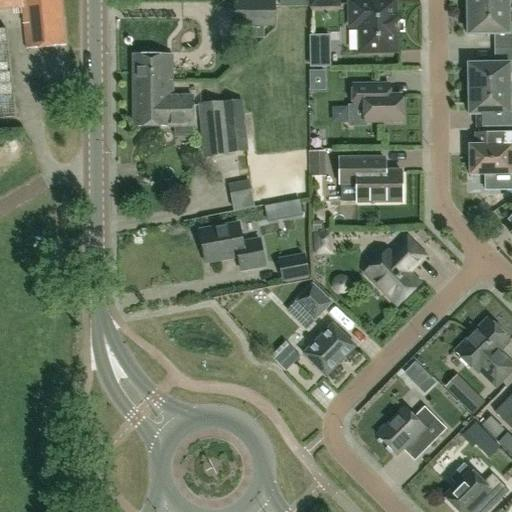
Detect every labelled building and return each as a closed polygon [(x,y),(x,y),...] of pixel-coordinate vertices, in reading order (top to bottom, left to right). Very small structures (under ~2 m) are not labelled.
[(26,49),(65,46),(60,0),(0,0),(0,8),(4,8),(15,7),(15,2),(22,2),(26,49)] [(272,0),(236,0),(233,0),(233,24),(273,24),(272,0)] [(467,0),(467,10),(508,9),(508,0),(467,0)] [(394,3),(351,3),(351,25),(360,25),(361,51),(395,50),(395,36),(399,36),(399,17),(394,17),(394,3)] [(508,9),(467,10),(468,35),(495,34),(495,49),(511,48),(511,24),(509,24),(508,9)] [(0,118),(15,117),(6,29),(0,29),(0,118)] [(330,68),(330,35),(309,36),(309,66),(309,68),(330,68)] [(495,64),(468,65),(469,90),(510,89),(509,74),(511,74),(511,48),(495,49),(495,64)] [(159,80),(172,80),(171,69),(171,58),(166,58),(166,55),(132,56),(132,72),(151,71),(151,73),(152,73),(153,74),(155,75),(157,76),(159,80)] [(132,72),(133,119),(133,127),(193,126),(193,95),(172,96),(172,80),(159,80),(157,76),(155,75),(153,74),(152,73),(151,73),(151,71),(132,72)] [(365,106),(365,121),(401,120),(401,96),(389,96),(388,84),(378,84),(352,84),(353,106),(365,106)] [(510,89),(469,90),(469,115),(476,114),(476,128),(496,128),(511,127),(511,103),(510,104),(510,89)] [(248,152),(242,101),(200,105),(205,157),(230,155),(230,153),(237,153),(248,152)] [(474,134),(475,146),(470,147),(470,155),(470,162),(470,175),(511,173),(511,168),(511,157),(511,133),(497,133),(474,134)] [(309,178),(326,177),(325,151),(308,152),(309,178)] [(384,159),(340,159),(340,184),(357,184),(357,202),(402,201),(402,172),(384,172),(384,159)] [(239,183),(237,163),(214,164),(215,184),(239,183)] [(205,263),(237,256),(240,270),(263,266),(259,241),(241,244),(237,224),(199,231),(205,263)] [(312,233),(313,256),(332,255),(331,232),(312,233)] [(388,252),(366,274),(397,305),(419,283),(407,271),(409,268),(413,264),(415,266),(424,256),(407,239),(391,255),(388,252)] [(278,260),(282,280),(306,276),(303,255),(278,260)] [(310,316),(314,321),(332,303),(313,284),(295,302),(310,316)] [(487,320),(455,352),(477,374),(480,371),(496,387),(511,370),(511,365),(498,352),(509,341),(487,320)] [(333,324),(303,354),(326,377),(356,347),(333,324)] [(511,396),(494,412),(511,429),(511,428),(511,396)] [(404,408),(377,435),(397,455),(418,434),(430,446),(447,429),(424,407),(414,417),(404,408)] [(504,430),(490,416),(481,425),(495,439),(504,430)] [(457,485),(444,498),(458,511),(467,511),(480,500),(490,510),(509,491),(492,474),(483,483),(471,471),(464,464),(450,478),(457,485)]
